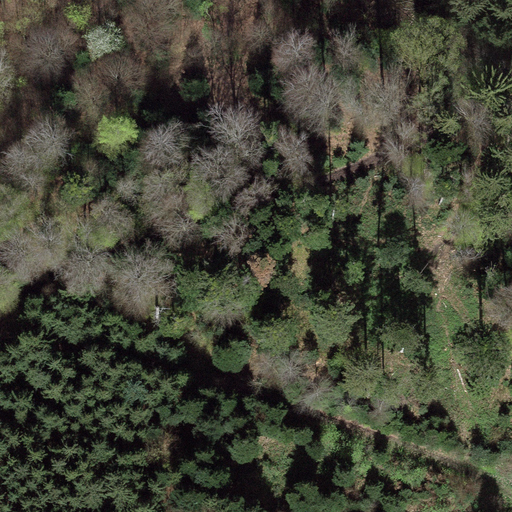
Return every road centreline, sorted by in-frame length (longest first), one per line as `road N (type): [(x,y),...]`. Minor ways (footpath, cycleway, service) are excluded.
road 1 (track): [(0,311),(82,262),(421,140),(511,92)]
road 2 (track): [(511,485),(215,383),(35,335),(0,311)]
